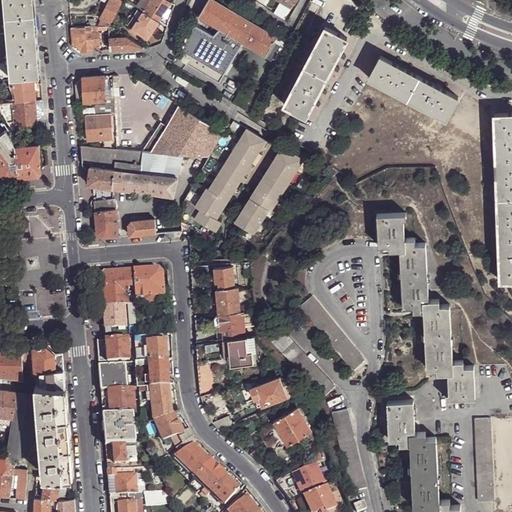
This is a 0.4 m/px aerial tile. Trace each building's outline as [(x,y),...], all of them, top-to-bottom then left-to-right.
[(0,0),(0,78),(11,77),(34,75),(40,75),(34,0),(0,0)] [(111,25),(122,2),(118,0),(110,0),(101,18),(102,18),(98,26),(110,25),(111,25)] [(167,9),(171,3),(167,0),(141,0),(137,5),(138,6),(160,20),(164,13),(167,9)] [(244,42),(268,56),(278,37),(214,0),(209,0),(200,16),(220,29),(214,35),(195,24),(182,61),(219,82),(244,42)] [(286,0),(274,0),(292,10),(295,5),(286,0)] [(149,39),(160,20),(138,6),(126,24),(149,39)] [(110,29),(110,25),(98,26),(93,27),(92,26),(91,26),(92,50),(92,51),(100,51),(99,30),(110,29)] [(80,52),(83,52),(83,51),(92,50),(91,26),(71,28),(73,46),(80,52)] [(325,28),(283,105),(305,116),(324,81),(348,39),(325,28)] [(111,50),(144,48),(144,46),(127,36),(110,38),(111,50)] [(268,56),(278,62),(288,43),(278,37),(268,56)] [(381,56),(369,79),(447,120),(459,98),(381,56)] [(15,94),(16,102),(36,101),(34,75),(11,77),(12,86),(15,94)] [(76,85),(77,102),(105,100),(106,105),(95,105),(96,114),(110,113),(114,112),(113,97),(106,97),(106,89),(105,76),(83,77),(76,85)] [(239,94),(233,102),(251,113),(256,104),(239,94)] [(38,125),(44,125),(44,119),(37,120),(37,113),(36,101),(16,102),(0,103),(0,105),(1,111),(2,112),(10,126),(11,128),(15,132),(15,127),(38,125)] [(223,133),(179,105),(166,126),(161,134),(151,151),(156,152),(198,156),(208,157),(223,133)] [(96,114),(85,115),(88,140),(113,138),(110,113),(96,114)] [(511,113),(495,114),(502,282),(511,281),(511,113)] [(161,134),(166,126),(160,122),(155,131),(161,134)] [(6,178),(19,177),(16,145),(6,129),(2,132),(0,133),(0,171),(4,177),(6,178)] [(247,129),(210,188),(209,188),(208,187),(196,205),(201,209),(196,217),(216,231),(222,221),(218,218),(238,185),(267,140),(247,129)] [(144,151),(151,151),(161,134),(155,131),(143,150),(144,151)] [(41,169),(41,168),(39,143),(16,145),(19,177),(35,175),(36,175),(37,175),(38,175),(41,171),(41,170),(41,169)] [(102,147),(81,145),(82,161),(96,162),(116,164),(116,160),(128,162),(126,170),(140,172),(142,161),(144,151),(143,150),(116,148),(102,147)] [(272,210),(304,160),(283,147),(236,221),(255,232),(270,209),(272,210)] [(115,169),(126,170),(128,162),(116,160),(116,164),(115,169)] [(114,169),(112,188),(173,197),(178,177),(158,175),(159,164),(142,161),(140,172),(126,170),(115,169),(114,169)] [(87,184),(92,185),(112,188),(114,169),(95,166),(90,166),(87,184)] [(102,237),(120,236),(119,231),(117,232),(115,199),(110,200),(93,201),(96,233),(102,237)] [(406,249),(405,238),(404,212),(378,213),(380,244),(389,244),(390,250),(401,249),(406,249)] [(130,235),(156,233),(155,221),(155,219),(132,221),(129,224),(130,235)] [(416,237),(405,238),(406,249),(401,249),(403,306),(414,305),(414,311),(425,310),(430,310),(430,300),(427,242),(416,243),(416,237)] [(246,276),(253,276),(251,261),(245,261),(246,276)] [(218,285),(219,290),(235,288),(233,267),(214,268),(215,278),(217,278),(218,285)] [(159,268),(133,270),(136,304),(136,305),(165,302),(163,273),(159,268)] [(105,272),(100,278),(102,306),(124,305),(136,304),(133,270),(105,272)] [(191,274),(193,292),(207,291),(206,273),(191,274)] [(216,290),(219,314),(240,312),(238,288),(235,288),(219,290),(216,290)] [(301,305),(353,369),(364,360),(313,296),(301,305)] [(440,299),(430,300),(430,310),(425,310),(427,367),(437,367),(438,373),(448,372),(454,372),(454,360),(451,304),(440,304),(440,299)] [(124,305),(102,306),(105,340),(128,338),(134,338),(138,337),(136,305),(136,304),(124,305)] [(224,331),(225,338),(229,338),(246,336),(244,311),(240,312),(219,314),(219,325),(223,325),(224,331)] [(269,336),(324,396),(335,386),(280,325),(269,336)] [(196,331),(197,341),(212,339),(212,329),(196,331)] [(229,338),(231,356),(231,358),(253,355),(252,336),(246,336),(229,338)] [(128,345),(128,338),(105,340),(96,341),(98,362),(107,361),(107,362),(130,360),(129,353),(132,353),(131,345),(128,345)] [(149,362),(167,361),(167,351),(169,351),(168,341),(147,342),(148,350),(143,350),(145,360),(149,360),(149,362)] [(206,344),(207,351),(219,350),(219,343),(206,344)] [(38,384),(65,386),(62,352),(55,353),(46,345),(30,347),(30,350),(25,350),(26,353),(30,353),(30,351),(33,351),(35,371),(37,371),(38,384)] [(0,373),(21,377),(21,382),(24,382),(21,347),(0,349),(0,373)] [(254,363),(253,355),(231,358),(232,366),(254,363)] [(464,360),(454,360),(454,372),(448,372),(449,398),(475,397),(474,366),(464,366),(464,360)] [(149,362),(138,363),(139,368),(147,367),(147,366),(150,366),(150,387),(169,385),(174,385),(173,376),(168,376),(167,361),(149,362)] [(198,364),(201,395),(216,390),(213,363),(198,364)] [(128,389),(125,364),(99,366),(101,391),(108,390),(128,389)] [(260,396),(263,404),(286,396),(278,377),(256,385),(260,396)] [(67,476),(72,476),(70,444),(65,386),(38,384),(36,384),(38,396),(38,398),(43,476),(44,476),(60,478),(66,477),(66,476),(67,476)] [(169,385),(150,387),(147,387),(148,395),(151,394),(152,403),(154,421),(155,421),(173,414),(169,386),(169,385)] [(251,387),(254,398),(260,396),(256,385),(251,387)] [(137,389),(137,388),(128,389),(108,390),(111,416),(135,414),(134,392),(138,391),(138,388),(137,389)] [(290,391),(293,398),(294,397),(298,396),(299,395),(294,388),(290,391)] [(0,423),(12,425),(17,393),(0,390),(0,423)] [(29,453),(38,398),(38,396),(17,393),(12,425),(7,455),(4,473),(11,474),(14,456),(20,457),(29,453)] [(257,406),(263,404),(260,396),(254,398),(255,400),(256,404),(257,406)] [(410,433),(416,432),(413,400),(388,401),(390,439),(400,439),(400,444),(411,444),(410,433)] [(207,410),(211,417),(223,413),(220,405),(207,410)] [(287,444),(308,432),(311,430),(297,406),(273,420),(287,444)] [(332,412),(346,475),(354,492),(366,489),(348,409),(332,412)] [(180,414),(178,412),(173,414),(155,421),(169,455),(178,448),(190,440),(194,437),(191,432),(185,435),(180,423),(178,424),(174,416),(180,414)] [(136,421),(135,414),(111,416),(103,417),(105,445),(112,445),(124,444),(135,443),(136,443),(135,436),(134,421),(136,421)] [(213,421),(219,429),(232,424),(229,415),(213,421)] [(475,418),(479,501),(494,500),(490,418),(475,418)] [(322,437),(322,435),(317,427),(311,430),(308,432),(313,440),(322,437)] [(426,432),(416,432),(410,433),(411,444),(414,506),(425,506),(425,511),(434,511),(440,511),(440,499),(436,437),(426,437),(426,432)] [(190,440),(178,448),(181,452),(175,457),(195,477),(210,461),(213,458),(210,456),(208,458),(193,444),(190,440)] [(105,445),(106,461),(114,460),(115,464),(129,463),(129,459),(137,458),(136,448),(135,448),(135,443),(124,444),(125,446),(113,447),(114,449),(113,449),(112,445),(105,445)] [(210,461),(195,477),(192,479),(203,490),(202,491),(207,496),(208,496),(226,475),(210,461)] [(315,464),(294,474),(301,492),(323,482),(315,464)] [(162,489),(156,466),(149,467),(156,490),(162,489)] [(25,499),(27,475),(27,469),(19,468),(17,498),(25,499)] [(113,470),(107,470),(110,495),(121,494),(137,493),(135,475),(116,476),(116,470),(113,470)] [(11,474),(4,473),(0,496),(8,497),(11,474)] [(142,474),(135,475),(137,493),(144,492),(142,474)] [(240,489),(226,475),(208,496),(210,498),(213,494),(225,505),(240,489)] [(50,499),(58,499),(59,486),(66,487),(67,476),(66,476),(66,477),(60,478),(44,476),(43,498),(50,499)] [(327,486),(304,497),(310,511),(317,511),(319,511),(326,511),(336,507),(327,486)] [(225,509),(222,511),(257,511),(259,511),(263,508),(250,492),(228,511),(225,509)] [(139,496),(132,497),(133,501),(135,501),(135,511),(141,511),(140,499),(139,499),(139,496)] [(33,511),(48,511),(50,506),(50,499),(43,498),(35,497),(33,511)] [(58,511),(69,511),(68,499),(65,499),(58,499),(57,506),(59,506),(58,511)] [(450,499),(440,499),(440,511),(434,511),(461,511),(461,504),(451,505),(450,499)] [(133,501),(110,503),(110,511),(135,511),(135,501),(133,501)] [(291,506),(294,511),(307,511),(303,501),(291,506)] [(354,506),(356,511),(361,511),(366,510),(363,502),(354,506)]
